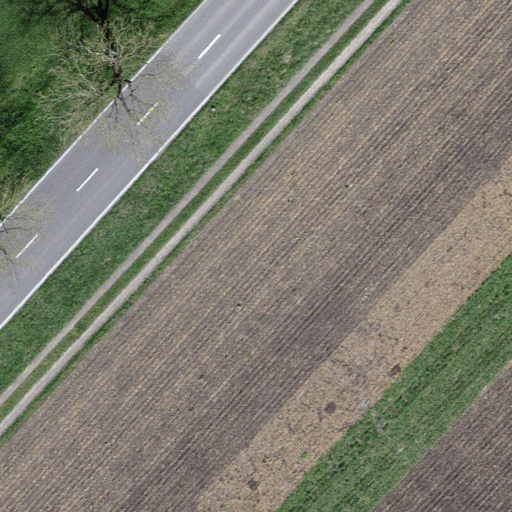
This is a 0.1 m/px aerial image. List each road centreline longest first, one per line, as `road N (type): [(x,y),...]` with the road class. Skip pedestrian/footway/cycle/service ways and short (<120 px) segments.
road 1 (track): [(367,0),(0,410)]
road 2 (secondary): [(260,0),(0,277)]
